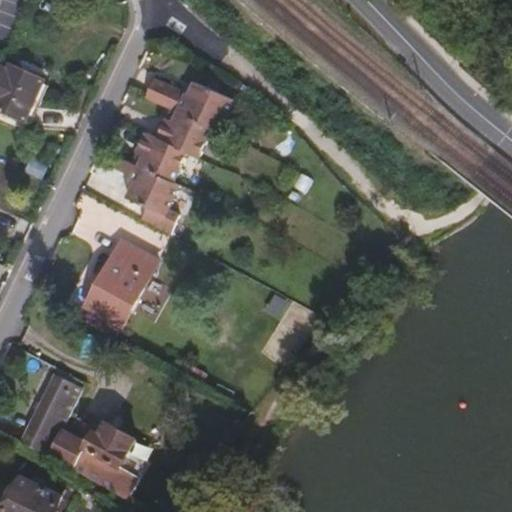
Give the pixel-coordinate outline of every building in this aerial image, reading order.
[(21,57),(18,63),(43,74),(46,69),(21,57)] [(8,64),(0,60),(0,104),(10,109),(24,116),(26,112),(41,79),(43,74),(18,63),(10,59),(8,64)] [(221,129),(236,96),(197,78),(192,89),(157,73),(148,95),(178,109),(216,126),(221,129)] [(33,115),(48,82),(41,79),(26,112),(33,115)] [(10,109),(0,104),(0,110),(8,114),(10,109)] [(201,157),(216,126),(178,109),(173,120),(166,116),(157,136),(189,151),(201,157)] [(175,181),(189,151),(157,136),(145,131),(137,150),(144,153),(139,162),(175,181)] [(169,209),(180,183),(175,181),(139,162),(126,155),(121,168),(134,174),(130,180),(134,182),(128,195),(148,204),(143,217),(171,232),(179,213),(169,209)] [(124,321),(159,256),(122,236),(87,302),(124,321)] [(48,455),(82,389),(65,379),(57,375),(22,441),(48,455)] [(84,386),(66,376),(65,379),(82,389),(84,386)] [(102,438),(109,423),(102,419),(94,434),(102,438)] [(131,451),(138,438),(109,423),(102,438),(94,434),(87,449),(123,467),(131,451)] [(132,471),(140,455),(131,451),(123,467),(132,471)] [(67,511),(75,497),(22,473),(4,511),(67,511)]
